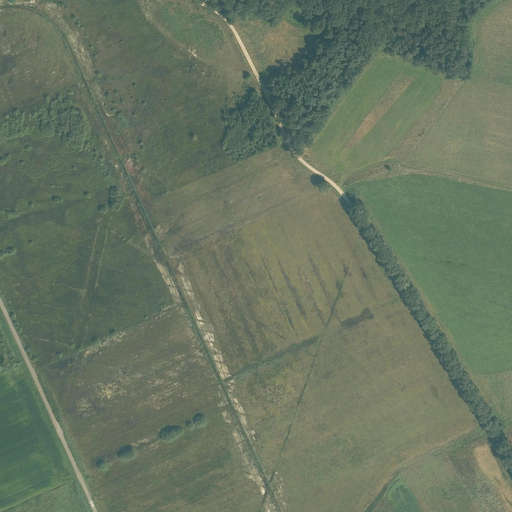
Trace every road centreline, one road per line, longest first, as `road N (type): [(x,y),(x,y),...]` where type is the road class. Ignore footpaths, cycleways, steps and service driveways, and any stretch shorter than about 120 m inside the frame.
road 1 (track): [(511,460),(359,217),(296,151),(230,20),(194,0)]
road 2 (unclassified): [(96,511),(0,300)]
